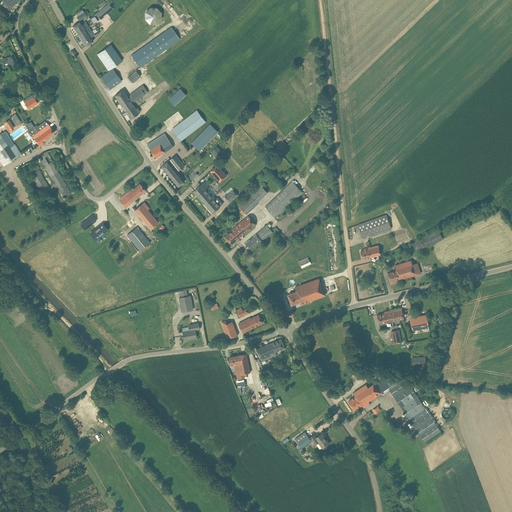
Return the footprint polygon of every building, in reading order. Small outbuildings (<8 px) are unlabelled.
[(2,0),(4,2),(2,3),(8,10),(18,0),(2,0)] [(101,19),(104,16),(107,14),(113,9),(108,4),(96,14),(101,19)] [(157,7),(150,7),(145,12),(145,19),(149,24),(157,24),(161,19),(162,12),(157,7)] [(80,20),(86,15),(84,12),(77,17),(80,20)] [(73,26),(78,35),(86,30),(85,29),(88,26),(85,22),(82,24),(80,21),(73,26)] [(86,30),(78,35),(86,46),(93,41),(88,32),(91,30),(88,26),(85,29),(86,30)] [(172,27),(131,55),(140,67),(180,39),(172,27)] [(111,44),(97,54),(108,70),(122,61),(111,44)] [(14,54),(4,59),(5,62),(8,61),(11,69),(15,68),(13,63),(17,61),(14,54)] [(113,69),(105,74),(101,77),(109,89),(121,81),(113,69)] [(137,70),(129,77),(134,83),(142,75),(137,70)] [(123,90),(119,93),(115,95),(130,119),(138,113),(132,104),(148,93),(143,85),(130,94),(131,96),(128,98),(123,90)] [(180,88),(168,99),(174,105),(186,94),(180,88)] [(23,100),(25,103),(34,97),(32,95),(23,100)] [(34,97),(25,103),(29,109),(38,103),(34,97)] [(181,141),(206,121),(197,110),(172,130),(181,141)] [(14,118),(18,124),(21,122),(15,114),(12,115),(14,118)] [(34,126),(31,128),(35,134),(32,136),(40,146),(43,143),(42,141),(54,132),(49,124),(48,125),(43,129),(40,125),(38,126),(37,125),(34,127),(34,126)] [(210,124),(195,139),(192,143),(199,150),(203,147),(218,131),(210,124)] [(0,151),(4,158),(7,163),(21,154),(16,147),(14,144),(13,145),(10,147),(9,147),(7,144),(12,141),(5,131),(1,134),(0,134),(0,151)] [(165,133),(151,142),(147,145),(156,158),(174,147),(165,133)] [(283,141),(277,147),(281,151),(287,145),(283,141)] [(223,152),(218,146),(212,152),(217,157),(223,152)] [(70,191),(47,152),(39,157),(54,183),(52,184),(55,188),(57,187),(62,197),(71,192),(72,194),(76,192),(74,188),(70,191)] [(170,177),(184,165),(182,163),(177,156),(176,155),(161,166),(170,177)] [(185,166),(184,165),(170,177),(178,187),(185,181),(177,172),(185,166)] [(220,182),(227,175),(218,165),(210,171),(220,182)] [(42,194),(50,190),(37,167),(29,171),(42,194)] [(194,170),(188,175),(191,179),(197,173),(194,170)] [(293,181),(289,185),(265,207),(276,218),(303,192),(293,181)] [(205,204),(212,197),(206,190),(209,188),(204,182),(201,185),(201,184),(193,191),(205,204)] [(133,189),(133,188),(119,199),(126,207),(146,190),(140,183),(133,189)] [(259,184),(238,204),(240,207),(239,208),(241,210),(239,211),(243,215),(246,213),(258,201),(268,192),(259,184)] [(238,196),(233,190),(225,197),(230,202),(238,196)] [(212,197),(205,204),(213,213),(220,206),(212,197)] [(142,204),(134,210),(151,229),(158,223),(142,204)] [(391,228),(386,214),(358,225),(363,238),(391,228)] [(248,216),(235,227),(231,230),(232,231),(226,237),(232,243),(239,237),(239,238),(255,224),(248,216)] [(84,221),(81,224),(85,229),(89,227),(91,224),(92,224),(87,219),(84,221)] [(102,223),(91,233),(92,234),(95,238),(99,234),(100,236),(108,230),(102,223)] [(267,225),(250,239),(246,243),(249,246),(245,248),(249,253),(273,232),(267,225)] [(137,227),(127,235),(139,251),(150,242),(137,227)] [(443,239),(441,234),(438,230),(412,244),(416,251),(433,242),(433,244),(443,239)] [(378,245),(372,247),(367,248),(367,249),(361,251),(363,259),(381,254),(378,245)] [(301,266),(310,261),(308,257),(299,261),(301,266)] [(411,260),(395,265),(396,270),(392,271),(392,272),(388,273),(391,284),(395,283),(394,280),(399,279),(399,280),(421,273),(417,263),(413,264),(411,260)] [(288,294),(292,304),(299,302),(300,304),(325,295),(319,278),(295,287),(297,291),(288,294)] [(181,297),(179,298),(182,312),(194,310),(191,295),(188,296),(186,290),(180,291),(181,297)] [(242,308),(237,310),(240,317),(249,313),(246,308),(243,310),(242,308)] [(402,308),(391,311),(393,321),(404,319),(403,313),(402,308)] [(384,314),(377,315),(379,324),(393,321),(391,311),(384,312),(384,314)] [(250,318),(246,320),(238,324),(243,333),(263,323),(259,315),(251,319),(250,318)] [(427,316),(411,319),(413,330),(429,327),(427,316)] [(237,335),(232,321),(227,323),(226,320),(221,322),(227,339),(237,335)] [(195,330),(200,329),(199,323),(189,325),(190,331),(183,332),(184,339),(190,338),(197,337),(195,330)] [(399,329),(391,331),(393,343),(402,341),(399,329)] [(257,349),(259,354),(262,362),(277,356),(275,352),(285,348),(281,339),(257,349)] [(235,371),(237,379),(244,378),(243,374),(250,372),(247,354),(229,357),(230,360),(228,361),(229,366),(234,365),(236,371),(235,371)] [(425,357),(412,358),(413,369),(426,369),(426,365),(425,357)] [(356,396),(348,401),(354,409),(360,405),(361,406),(362,405),(367,402),(382,392),(383,394),(389,390),(425,442),(441,431),(410,385),(404,389),(400,383),(398,384),(391,389),(387,383),(384,379),(376,384),(375,382),(368,387),(366,384),(353,393),(356,396)] [(316,437),(314,435),(311,437),(316,444),(318,442),(323,448),(329,444),(324,437),(325,437),(322,433),(316,437)] [(302,448),(311,441),(307,435),(297,442),(302,448)]
